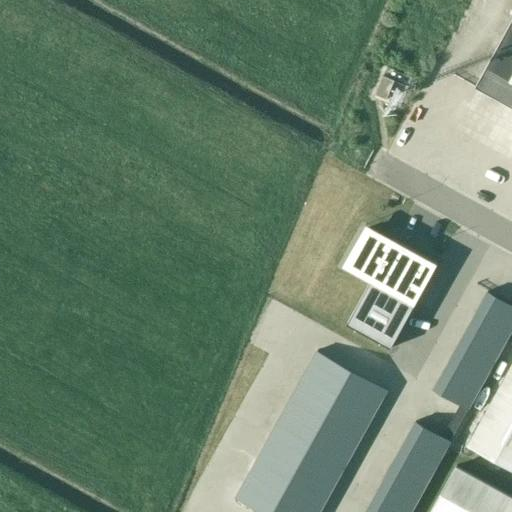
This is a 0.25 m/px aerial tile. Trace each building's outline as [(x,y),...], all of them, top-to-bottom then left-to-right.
[(511,18),(475,86),(511,106),(511,18)] [(386,99),(394,80),(383,76),(375,94),(386,99)] [(393,239),(389,246),(361,230),(341,266),(369,282),(346,324),(390,349),(437,264),(393,239)] [(511,304),(487,291),(480,303),(511,321),(511,304)] [(511,329),(511,321),(480,303),(473,316),(509,335),(511,329)] [(509,335),(473,316),(466,328),(502,348),(509,335)] [(495,360),(502,348),(466,328),(459,340),(495,360)] [(495,360),(459,340),(453,352),(488,372),(495,360)] [(352,370),(316,350),(309,363),(345,382),(352,370)] [(488,372),(453,352),(446,364),(481,384),(488,372)] [(511,469),(511,362),(467,444),(511,469)] [(338,395),(345,382),(309,363),(303,375),(338,395)] [(481,384),(446,364),(439,377),(475,396),(481,384)] [(387,389),(352,370),(345,382),(380,402),(387,389)] [(338,395),(303,375),(296,387),(331,407),(338,395)] [(475,396),(439,377),(432,389),(468,409),(475,396)] [(380,402),(345,382),(338,395),(373,414),(380,402)] [(331,407),(296,387),(289,400),(324,419),(331,407)] [(373,414),(338,395),(331,407),(366,426),(373,414)] [(324,419),(289,400),(282,412),(318,431),(324,419)] [(366,426),(331,407),(324,419),(360,439),(366,426)] [(318,431),(282,412),(276,424),(311,443),(318,431)] [(360,439),(324,419),(318,431),(353,451),(360,439)] [(450,440),(415,421),(408,434),(443,453),(450,440)] [(311,443),(276,424),(269,436),(304,456),(311,443)] [(353,451),(318,431),(311,443),(346,463),(353,451)] [(443,453),(408,434),(401,446),(436,465),(443,453)] [(304,456),(269,436),(262,448),(297,468),(304,456)] [(346,463),(311,443),(304,456),(339,475),(346,463)] [(436,465),(401,446),(394,458),(430,478),(436,465)] [(297,468),(262,448),(255,461),(291,480),(297,468)] [(339,475),(304,456),(297,468),(333,487),(339,475)] [(430,478),(394,458),(387,470),(423,490),(430,478)] [(291,480),(255,461),(249,473),(284,492),(291,480)] [(511,511),(511,496),(456,465),(430,511),(511,511)] [(333,487),(297,468),(291,480),(326,500),(333,487)] [(423,490),(387,470),(381,482),(416,502),(423,490)] [(284,492),(249,473),(242,485),(277,505),(284,492)] [(326,500),(291,480),(284,492),(319,511),(326,500)] [(405,511),(410,511),(416,502),(381,482),(374,495),(405,511)] [(272,511),(277,505),(242,485),(235,498),(260,511),(272,511)] [(318,511),(319,511),(284,492),(277,505),(290,511),(318,511)] [(376,511),(405,511),(374,495),(367,507),(376,511)]
